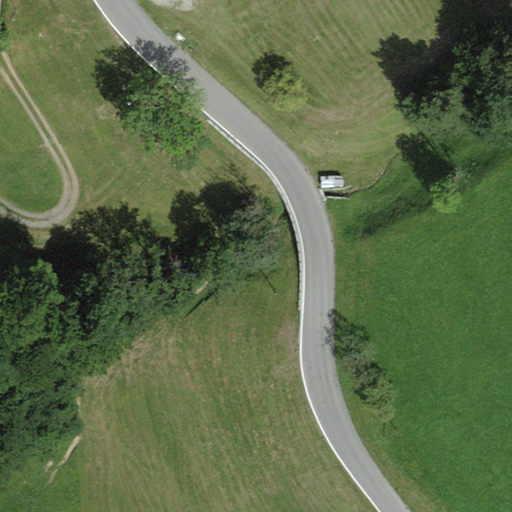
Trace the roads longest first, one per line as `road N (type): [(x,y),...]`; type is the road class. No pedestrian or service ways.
road 1 (tertiary): [(111,0),(155,53),(295,181),(316,239),(321,348),(336,425),(396,511)]
road 2 (track): [(0,197),(36,217),(65,211),(79,192),(64,151),(4,60),(2,0)]
